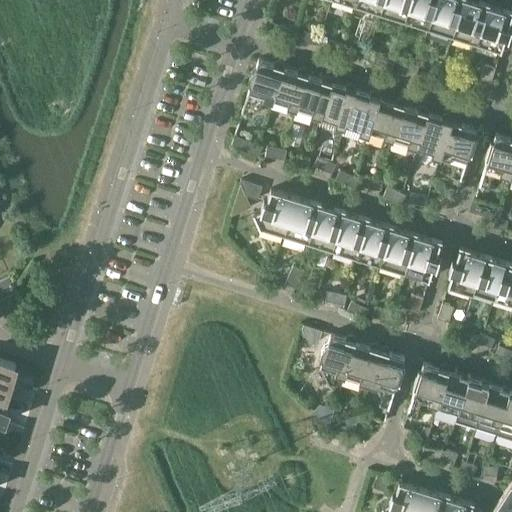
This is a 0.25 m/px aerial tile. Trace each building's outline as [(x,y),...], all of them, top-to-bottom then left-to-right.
[(357,0),(356,3),(381,10),(383,0),(357,0)] [(383,0),(381,10),(404,18),(410,0),(383,0)] [(410,0),(404,18),(428,26),(436,0),(410,0)] [(436,0),(428,26),(452,33),(462,0),(436,0)] [(462,0),(452,33),(476,41),(488,4),(476,0),(462,0)] [(511,14),(511,11),(488,4),(476,41),(501,49),(511,14)] [(276,33),(292,40),(295,30),(280,24),(276,33)] [(301,40),(317,43),(320,33),(303,30),(301,40)] [(325,49),(341,52),(344,42),(327,39),(325,49)] [(349,49),(365,57),(369,47),(354,40),(349,49)] [(372,64),(388,71),(391,61),(376,54),(372,64)] [(272,102),(284,65),(285,64),(285,63),(284,62),(284,61),(284,60),(283,60),(282,59),(281,58),(280,59),(279,58),(278,58),(276,59),(275,61),(274,61),(274,62),(259,57),(242,111),(252,114),(263,99),(272,102)] [(397,71),(413,74),(416,64),(399,60),(397,71)] [(491,82),(496,66),(484,63),(480,78),(491,82)] [(296,110),(308,73),(309,72),(309,71),(308,70),(308,69),(308,68),(307,67),(306,66),(305,65),(304,66),(303,66),(302,66),(301,66),(300,67),(299,68),(298,69),(284,65),(272,102),(296,110)] [(419,80),(435,87),(439,77),(424,71),(419,80)] [(320,117),(332,80),(333,79),(333,78),(332,77),(332,76),(332,75),(331,75),(330,74),(329,73),(328,74),(327,74),(326,74),(324,74),(324,75),(323,76),(322,77),(308,73),(296,110),(320,117)] [(461,90),(464,80),(447,77),(445,87),(461,90)] [(344,125),(356,88),(357,87),(357,86),(356,85),(356,84),(356,83),(355,82),(354,82),(353,81),(352,81),(351,81),(350,81),(348,82),(347,83),(346,84),(346,85),(332,80),(320,117),(344,125)] [(368,132),(380,95),(381,95),(381,94),(380,93),(380,92),(380,91),(379,90),(378,89),(377,88),(376,89),(375,89),(373,89),(371,90),(371,91),(370,92),(356,88),(344,125),(368,132)] [(392,140),(404,103),(405,102),(405,101),(405,100),(404,99),(404,98),(402,97),(401,96),(400,97),(400,96),(398,96),(397,97),(396,97),(395,98),(395,99),(394,100),(380,95),(368,132),(392,140)] [(416,147),(428,111),(429,110),(429,109),(429,108),(428,107),(428,106),(427,105),(426,104),(425,103),(424,104),(423,104),(421,104),(419,105),(419,106),(419,107),(418,107),(404,103),(392,140),(416,147)] [(440,155),(453,115),(451,114),(451,113),(450,113),(450,112),(449,111),(448,112),(447,111),(446,112),(445,112),(443,113),(443,114),(442,115),(428,111),(416,147),(440,155)] [(454,115),(453,115),(440,155),(456,160),(452,175),(461,178),(477,126),(462,121),(462,120),(462,119),(462,118),(462,117),(461,117),(460,116),(459,115),(459,114),(458,114),(457,115),(456,115),(454,115)] [(510,176),(510,174),(511,167),(511,134),(511,135),(511,136),(511,137),(495,132),(479,184),(489,187),(493,171),(510,176)] [(240,147),(256,154),(259,144),(244,138),(240,147)] [(265,154),(281,157),(284,147),(267,144),(265,154)] [(289,163),(305,166),(308,156),(291,153),(289,163)] [(314,164),(330,171),(333,161),(318,154),(314,164)] [(336,178),(352,185),(355,175),(340,168),(336,178)] [(361,185),(377,188),(381,178),(363,175),(361,185)] [(263,184),(248,180),(241,178),(240,181),(245,193),(258,198),(263,184)] [(383,194),(399,201),(403,191),(388,185),(383,194)] [(262,225),(284,232),(296,195),(271,187),(264,208),(261,207),(254,211),(260,226),(262,225)] [(425,204),(428,194),(411,191),(409,201),(425,204)] [(284,232),(308,239),(320,202),(296,195),(284,232)] [(308,239),(332,247),(344,210),(320,202),(308,239)] [(332,247),(356,254),(368,218),(344,210),(332,247)] [(493,226),(506,228),(508,219),(496,217),(493,226)] [(356,254),(380,262),(392,225),(368,218),(356,254)] [(380,262),(404,270),(416,233),(392,225),(380,262)] [(441,241),(416,233),(404,270),(429,277),(441,241)] [(474,289),(485,254),(460,247),(448,283),(474,291),(474,289)] [(474,289),(494,295),(505,261),(485,254),(474,289)] [(494,295),(511,300),(511,263),(505,261),(494,295)] [(303,268),(300,266),(293,264),(285,282),(295,287),(303,268)] [(9,279),(0,283),(0,300),(16,293),(9,279)] [(299,293),(315,300),(319,290),(304,283),(299,293)] [(325,300),(341,303),(344,293),(327,289),(325,300)] [(419,311),(424,295),(412,291),(407,307),(419,311)] [(347,309),(363,316),(366,306),(351,299),(347,309)] [(437,317),(449,320),(454,304),(442,301),(438,315),(437,317)] [(392,310),(392,309),(375,306),(373,316),(381,317),(389,319),(392,310)] [(303,323),(302,328),(310,344),(319,339),(322,329),(303,323)] [(495,337),(483,332),(480,331),(476,340),(477,340),(480,341),(490,346),(491,346),(495,337)] [(349,362),(356,340),(356,339),(356,338),(356,337),(356,336),(355,335),(354,333),(352,332),(352,333),(351,333),(350,333),(349,333),(348,334),(347,335),(346,336),(331,332),(320,365),(321,365),(330,384),(331,383),(329,379),(336,374),(344,376),(347,368),(349,362)] [(457,341),(470,343),(472,333),(460,332),(457,341)] [(368,384),(381,344),(380,344),(379,343),(378,342),(378,341),(377,341),(377,340),(376,340),(376,341),(376,340),(375,340),(374,340),(373,341),(372,341),(371,342),(371,343),(370,343),(370,344),(356,340),(349,362),(347,368),(344,376),(368,384)] [(381,344),(368,384),(384,389),(379,404),(389,407),(405,355),(390,350),(390,349),(390,348),(390,347),(389,347),(389,346),(388,345),(387,344),(386,344),(387,343),(386,343),(385,343),(385,344),(384,344),(383,344),(382,344),(381,344)] [(511,353),(511,349),(501,345),(499,344),(495,353),(499,354),(510,359),(511,353)] [(0,395),(5,397),(16,363),(0,357),(0,395)] [(437,405),(438,404),(438,403),(449,369),(449,368),(449,367),(449,366),(449,365),(449,364),(448,364),(448,363),(447,362),(446,362),(445,362),(444,362),(443,362),(442,362),(441,363),(440,364),(439,364),(439,365),(439,366),(423,361),(407,413),(416,416),(421,400),(437,405)] [(438,404),(458,410),(469,375),(449,369),(438,403),(438,404)] [(458,410),(479,416),(490,382),(469,375),(458,410)] [(479,416),(499,423),(510,388),(490,382),(479,416)] [(511,388),(510,388),(499,423),(511,426),(511,388)] [(354,432),(358,418),(341,411),(350,431),(354,432)] [(458,452),(447,447),(444,445),(440,454),(444,456),(454,461),(458,452)] [(421,455),(434,457),(436,448),(424,446),(421,455)] [(477,464),(465,459),(463,458),(459,467),(462,469),(473,473),(477,464)] [(498,465),(487,464),(483,463),(481,473),(484,473),(497,475),(498,465)] [(387,490),(391,476),(378,472),(374,485),(387,490)] [(416,511),(424,487),(399,479),(393,501),(389,499),(382,503),(386,511),(416,511)] [(442,511),(443,510),(446,502),(448,495),(442,493),(424,487),(416,511),(442,511)] [(511,511),(511,495),(505,490),(501,495),(498,500),(490,511),(511,511)] [(485,511),(473,504),(473,502),(448,495),(446,502),(443,510),(442,511),(485,511)]
